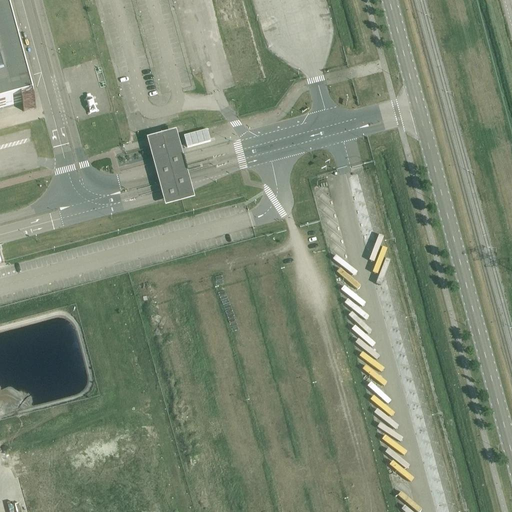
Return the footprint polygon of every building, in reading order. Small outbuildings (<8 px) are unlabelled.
[(6,0),(0,0),(0,110),(34,101),(6,0)] [(206,30),(208,40),(245,32),(243,21),(206,30)] [(254,61),(243,63),(245,73),(256,71),(254,61)] [(130,68),(141,119),(165,114),(160,95),(148,98),(141,65),(130,68)] [(169,113),(181,110),(170,69),(158,72),(169,113)] [(250,87),(233,91),(236,104),(253,100),(250,87)] [(122,106),(127,125),(139,122),(134,103),(122,106)] [(205,129),(182,135),(185,147),(208,141),(205,129)] [(171,137),(155,142),(158,152),(160,151),(162,157),(173,155),(171,148),(174,147),(171,137)] [(34,511),(30,473),(17,468),(17,465),(9,456),(0,452),(0,511),(34,511)]
